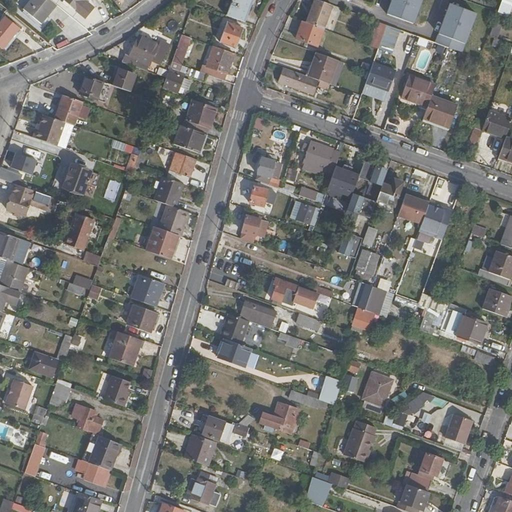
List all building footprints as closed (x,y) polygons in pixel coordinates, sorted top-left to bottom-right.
[(58,4),(53,0),(34,0),(26,10),(42,23),(58,4)] [(88,0),(65,0),(87,17),(93,9),(86,3),(88,0)] [(232,0),(226,16),(245,23),(253,0),(232,0)] [(333,6),(317,0),(315,0),(307,23),(323,29),(324,29),(333,6)] [(422,0),(393,0),(388,17),(413,26),(422,0)] [(476,13),(450,4),(440,35),(465,44),(476,13)] [(497,12),(489,35),(496,38),(504,14),(497,12)] [(21,28),(6,16),(0,23),(0,46),(4,49),(5,48),(19,30),(21,28)] [(307,23),(302,21),(295,40),(317,48),(323,29),(307,23)] [(238,47),(244,29),(228,23),(221,41),(238,47)] [(391,53),(399,30),(386,25),(378,48),(391,53)] [(23,33),(19,30),(5,48),(9,52),(23,33)] [(182,66),(192,39),(183,35),(173,62),(178,64),(182,66)] [(125,56),(121,63),(145,72),(150,60),(160,64),(162,57),(154,53),(157,46),(138,38),(129,57),(125,56)] [(508,42),(496,38),(493,45),(505,49),(508,42)] [(165,50),(157,46),(154,53),(162,57),(165,50)] [(227,82),(237,54),(216,47),(208,67),(204,66),(202,73),(227,82)] [(339,61),(317,53),(309,76),(318,80),(330,84),(339,61)] [(330,84),(338,87),(347,64),(339,61),(330,84)] [(178,64),(173,62),(167,79),(164,88),(179,93),(185,77),(180,76),(181,73),(176,71),(178,64)] [(373,62),(369,72),(365,83),(389,91),(396,71),(373,62)] [(309,76),(283,67),(278,81),(313,94),(318,80),(309,76)] [(116,88),(133,94),(138,78),(122,72),(116,88)] [(427,106),(431,96),(435,85),(408,75),(401,96),(427,106)] [(104,84),(88,78),(82,96),(98,102),(104,84)] [(427,106),(423,118),(449,127),(456,105),(431,96),(427,106)] [(57,119),(73,125),(75,126),(83,103),(65,97),(57,119)] [(160,99),(158,104),(157,106),(164,108),(166,102),(160,99)] [(210,129),(215,108),(193,101),(187,120),(185,120),(182,125),(207,134),(210,129)] [(153,102),(144,124),(150,127),(154,115),(157,106),(158,104),(153,102)] [(161,118),(169,121),(172,111),(164,108),(157,106),(154,115),(161,118)] [(485,124),(484,127),(507,135),(511,120),(511,116),(490,109),(485,124)] [(36,130),(33,138),(58,147),(61,138),(68,141),(73,125),(57,119),(44,115),(40,125),(38,130),(36,130)] [(154,115),(150,127),(154,127),(156,122),(159,123),(161,118),(154,115)] [(260,132),(264,120),(256,118),(252,130),(260,132)] [(470,145),(477,147),(484,127),(485,124),(478,121),(470,145)] [(201,154),(207,134),(182,126),(181,125),(174,144),(201,154)] [(511,140),(506,138),(499,157),(511,161),(511,140)] [(110,154),(117,156),(121,143),(114,141),(110,154)] [(304,161),(334,172),(337,165),(341,152),(311,142),(310,146),(308,151),(304,161)] [(188,185),(197,160),(178,153),(169,179),(179,182),(188,185)] [(37,161),(16,154),(11,168),(32,175),(37,161)] [(136,165),(139,157),(133,155),(130,163),(136,165)] [(277,163),(277,161),(264,158),(257,179),(278,186),(283,165),(277,163)] [(365,161),(359,174),(349,201),(347,209),(370,217),(376,205),(383,184),(387,169),(365,161)] [(85,195),(93,173),(72,165),(64,188),(85,195)] [(359,174),(337,165),(334,172),(326,193),(349,201),(359,174)] [(1,167),(0,170),(0,178),(17,185),(20,186),(24,175),(1,167)] [(289,169),(287,179),(294,181),(297,170),(289,169)] [(166,204),(171,206),(179,182),(169,179),(158,175),(149,198),(166,204)] [(383,184),(376,205),(393,212),(403,182),(395,179),(392,187),(383,184)] [(46,210),(50,197),(41,194),(20,186),(17,185),(8,210),(15,213),(14,215),(21,218),(22,215),(26,217),(30,205),(46,210)] [(276,201),(277,193),(256,188),(252,203),(266,207),(266,204),(269,205),(271,200),(276,201)] [(299,203),(321,207),(324,193),(302,188),(299,203)] [(421,200),(406,194),(398,216),(422,224),(429,206),(430,203),(431,201),(421,198),(421,200)] [(295,221),(314,227),(320,209),(301,203),(295,221)] [(443,241),(453,211),(430,203),(429,206),(445,211),(436,236),(420,230),(419,233),(443,241)] [(179,236),(181,236),(184,228),(189,212),(171,206),(166,204),(157,228),(179,236)] [(429,206),(422,224),(420,230),(436,236),(445,211),(429,206)] [(83,251),(94,221),(77,215),(66,245),(83,251)] [(268,230),(270,221),(248,216),(242,237),(256,242),(258,230),(262,231),(263,229),(268,230)] [(511,218),(502,245),(511,248),(511,218)] [(471,234),(483,239),(486,229),(474,225),(471,234)] [(368,226),(361,244),(371,248),(377,230),(368,226)] [(171,259),(179,236),(157,228),(156,227),(148,251),(171,259)] [(0,258),(9,261),(12,262),(21,239),(0,231),(0,258)] [(354,258),(360,238),(343,233),(337,253),(354,258)] [(371,274),(372,275),(379,256),(366,251),(359,270),(371,274)] [(487,277),(508,285),(511,273),(511,256),(496,251),(487,277)] [(99,268),(102,261),(103,259),(89,254),(85,263),(99,268)] [(9,261),(0,284),(10,288),(20,292),(29,268),(12,262),(9,261)] [(373,286),(376,276),(372,275),(371,274),(367,284),(373,286)] [(157,307),(165,284),(142,276),(134,299),(157,307)] [(289,282),(275,277),(273,283),(277,285),(272,297),(282,301),(289,282)] [(227,285),(238,289),(241,282),(230,278),(227,285)] [(367,284),(361,282),(353,305),(359,307),(367,284)] [(82,295),(85,288),(71,283),(68,290),(82,295)] [(0,311),(1,312),(10,288),(0,284),(0,311)] [(87,298),(98,302),(102,288),(91,284),(87,298)] [(366,309),(373,286),(367,284),(359,307),(360,307),(366,309)] [(316,285),(313,291),(332,298),(334,293),(325,289),(325,288),(316,285)] [(511,299),(511,295),(491,288),(483,308),(506,316),(511,299)] [(247,301),(241,318),(250,321),(272,329),(278,312),(247,301)] [(159,325),(162,317),(135,307),(129,324),(153,333),(156,324),(159,325)] [(359,307),(353,325),(370,330),(376,313),(366,309),(360,307),(359,307)] [(426,308),(419,330),(429,333),(436,312),(426,308)] [(481,345),(489,322),(450,309),(442,331),(481,345)] [(320,331),(323,321),(302,313),(299,323),(320,331)] [(229,314),(221,337),(223,338),(226,339),(230,341),(242,345),(250,321),(241,318),(229,314)] [(384,323),(386,317),(379,314),(377,320),(384,323)] [(68,325),(75,327),(77,319),(70,317),(68,325)] [(143,349),(146,341),(115,330),(112,338),(117,340),(111,358),(134,367),(137,356),(138,355),(136,355),(138,348),(140,348),(143,349)] [(298,349),(301,339),(282,333),(280,338),(289,342),(287,345),(298,349)] [(64,360),(72,337),(64,334),(56,357),(64,360)] [(70,348),(81,351),(85,337),(74,334),(70,348)] [(226,339),(223,338),(217,356),(220,357),(224,347),(226,339)] [(247,367),(253,349),(242,345),(230,341),(227,348),(224,347),(220,357),(247,367)] [(462,346),(460,351),(471,355),(473,349),(462,346)] [(354,350),(353,358),(368,361),(369,353),(354,350)] [(493,365),(496,356),(479,350),(476,359),(493,365)] [(56,371),(59,362),(45,357),(38,372),(49,376),(52,369),(56,371)] [(352,362),(349,370),(357,373),(358,373),(360,365),(352,362)] [(357,373),(349,370),(347,378),(355,380),(357,373)] [(394,379),(374,372),(364,399),(366,399),(364,406),(382,412),(394,379)] [(59,382),(62,375),(55,373),(51,383),(58,385),(59,382)] [(106,400),(126,407),(130,397),(127,396),(129,392),(132,383),(115,376),(106,400)] [(327,403),(334,405),(341,381),(325,376),(319,395),(307,391),(306,395),(290,390),(288,399),(325,410),(327,403)] [(35,387),(16,381),(7,404),(26,411),(35,387)] [(67,403),(73,388),(59,382),(58,385),(51,404),(63,408),(65,402),(67,403)] [(422,395),(421,402),(437,406),(439,399),(422,395)] [(400,405),(396,419),(385,416),(383,424),(403,430),(409,412),(419,416),(423,402),(410,398),(407,408),(400,405)] [(282,403),(276,417),(279,418),(285,404),(282,403)] [(94,433),(100,435),(105,420),(97,417),(99,413),(78,404),(75,411),(76,412),(74,416),(81,419),(78,427),(94,433)] [(279,418),(276,417),(266,413),(262,422),(292,433),(300,410),(285,404),(279,418)] [(34,422),(44,426),(47,416),(49,412),(39,409),(34,422)] [(474,420),(457,413),(449,436),(466,442),(474,420)] [(221,440),(227,423),(211,417),(205,435),(221,440)] [(346,456),(364,461),(368,448),(371,449),(376,435),(374,434),(376,426),(358,421),(355,428),(346,456)] [(430,421),(426,437),(433,439),(437,422),(430,421)] [(251,428),(240,424),(238,430),(249,434),(251,428)] [(283,438),(284,433),(266,427),(264,432),(283,438)] [(91,463),(101,435),(100,435),(94,433),(84,460),(86,461),(91,463)] [(43,434),(39,444),(48,448),(49,444),(47,443),(50,436),(43,434)] [(208,466),(217,443),(194,434),(185,458),(208,466)] [(112,471),(122,444),(101,435),(91,463),(108,470),(111,470),(112,471)] [(321,453),(323,445),(303,438),(300,445),(321,453)] [(33,456),(27,474),(37,478),(48,448),(39,444),(38,444),(33,456)] [(280,446),(278,456),(289,458),(291,448),(280,446)] [(439,477),(447,454),(431,448),(420,475),(413,473),(409,484),(430,492),(435,476),(439,477)] [(306,450),(303,456),(313,461),(316,454),(306,450)] [(108,470),(91,463),(86,461),(82,472),(88,474),(86,480),(103,486),(108,470)] [(105,487),(111,470),(108,470),(103,486),(105,487)] [(244,485),(246,480),(219,470),(218,474),(224,475),(223,478),(244,485)] [(41,472),(39,478),(54,482),(56,476),(41,472)] [(214,492),(219,479),(202,473),(199,485),(195,483),(192,490),(196,491),(193,499),(219,508),(223,495),(214,492)] [(327,482),(328,477),(316,473),(314,478),(327,482)] [(346,488),(349,478),(330,473),(327,484),(346,488)] [(312,477),(304,500),(322,507),(331,484),(312,477)] [(424,510),(431,492),(430,492),(409,484),(403,502),(422,509),(424,510)] [(98,511),(103,501),(82,494),(75,511),(98,511)] [(511,511),(511,501),(501,498),(498,497),(495,498),(490,511),(511,511)] [(0,509),(0,511),(13,511),(17,503),(4,498),(0,509)] [(401,508),(411,511),(421,511),(422,509),(403,502),(401,508)]
